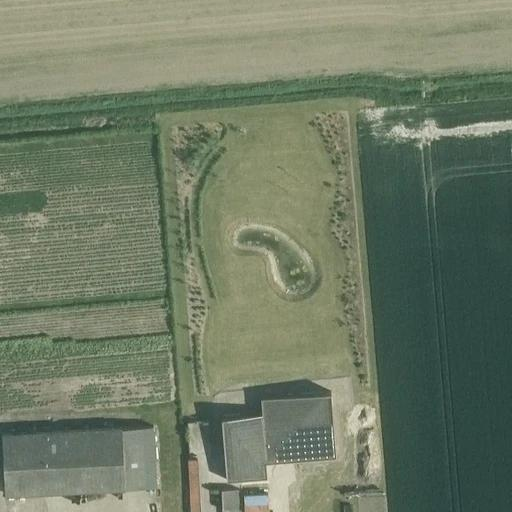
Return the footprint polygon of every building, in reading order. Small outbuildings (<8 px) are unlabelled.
[(259,401),(260,417),(264,466),(333,461),(329,397),(259,401)] [(221,419),(226,481),(265,479),(264,466),(260,417),(221,419)] [(2,432),(6,493),(126,483),(122,423),(2,432)] [(156,423),(124,424),(128,485),(158,484),(156,423)] [(237,511),(236,488),(221,489),(222,509),(227,509),(227,511),(237,511)]
